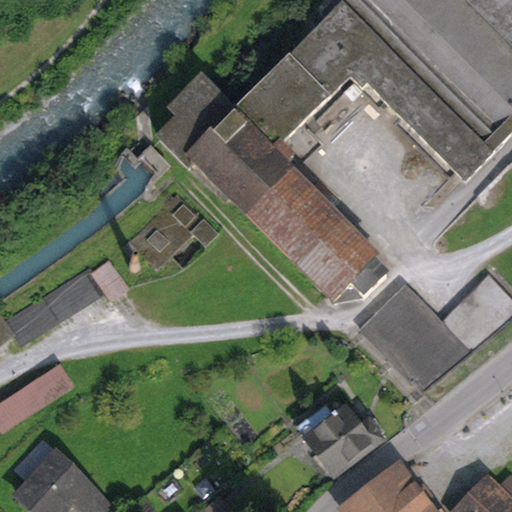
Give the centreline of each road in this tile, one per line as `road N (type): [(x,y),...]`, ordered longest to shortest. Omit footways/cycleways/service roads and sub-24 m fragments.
road 1 (residential): [(0,377),(137,339),(357,316),(414,274),(511,236)]
road 2 (tertiary): [(322,511),(511,363)]
